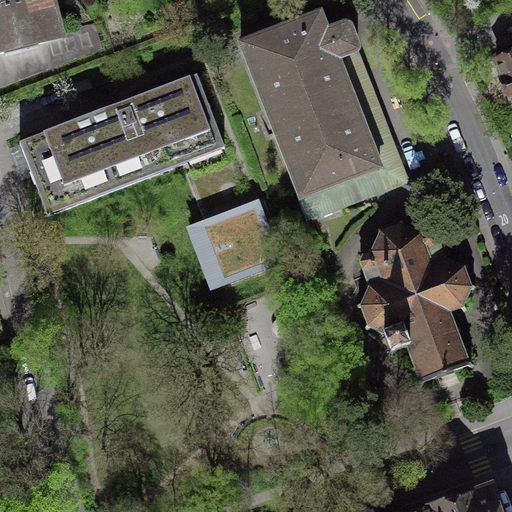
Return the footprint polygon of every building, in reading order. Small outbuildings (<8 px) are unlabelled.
[(0,0),(0,86),(102,47),(95,23),(59,32),(50,0),(0,0)] [(327,32),(320,14),(241,45),(301,199),(306,197),(314,218),(407,182),(390,138),(371,145),(354,102),(338,60),(355,53),(356,52),(357,52),(357,51),(357,50),(358,49),(358,48),(358,47),(350,28),(350,27),(349,27),(349,26),(348,26),(347,25),(346,25),(345,25),(327,32)] [(511,55),(496,63),(503,79),(502,80),(507,89),(511,98),(511,97),(511,55)] [(48,133),(20,144),(48,216),(187,163),(191,172),(187,174),(206,224),(196,228),(218,285),(278,261),(266,231),(253,236),(244,212),(250,210),(226,148),(224,148),(197,76),(48,133)] [(370,328),(384,334),(390,350),(388,355),(392,357),(394,352),(407,347),(414,368),(411,369),(413,373),(416,371),(419,381),(417,386),(421,388),(423,383),(445,375),(467,367),(472,369),(474,365),(469,363),(465,353),(468,352),(467,348),(464,349),(458,333),(461,332),(459,328),(456,329),(450,313),(461,309),(464,312),(467,309),(464,306),(471,290),(476,290),(476,286),(471,286),(465,270),(468,267),(466,264),(462,267),(447,260),(447,255),(444,255),(436,234),(429,231),(425,233),(423,230),(419,233),(417,232),(405,227),(403,226),(403,221),(399,221),(399,226),(397,226),(384,231),(382,232),(379,229),(376,231),(379,235),(378,237),(373,249),(372,251),(367,251),(367,254),(363,256),(360,262),(368,284),(365,286),(369,289),(362,305),(357,305),(357,309),(361,309),(368,325),(364,328),(367,331),(370,328)] [(279,320),(276,321),(274,323),(272,326),(272,330),(272,333),(274,336),(277,339),(282,340),(285,339),(288,338),(291,335),(292,332),(292,329),(291,325),(289,322),(286,320),(283,320),(279,320)] [(433,510),(433,511),(500,511),(493,492),(492,488),(491,488),(464,498),(443,506),(433,510)]
